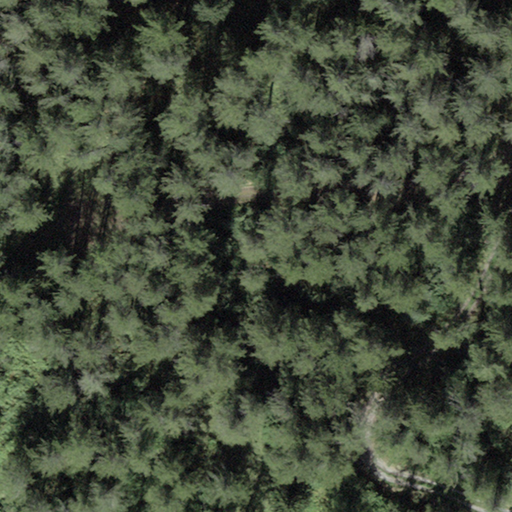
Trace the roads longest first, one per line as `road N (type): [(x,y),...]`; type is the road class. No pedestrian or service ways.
road 1 (trunk): [(0,2),(76,511)]
road 2 (track): [(511,220),(441,341),(381,392),(365,433),(379,468),(491,511)]
